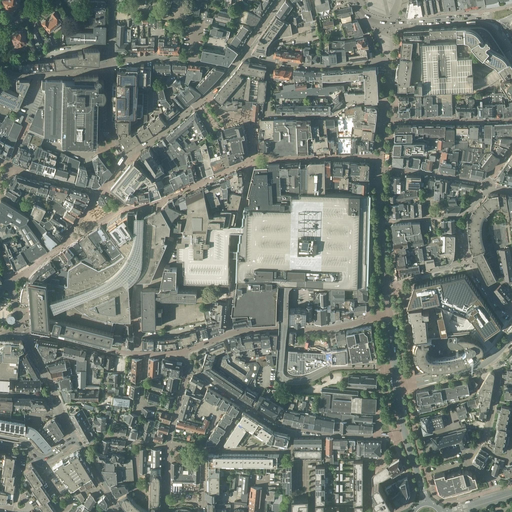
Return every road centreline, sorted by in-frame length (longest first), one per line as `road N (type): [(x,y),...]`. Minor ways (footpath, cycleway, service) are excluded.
road 1 (residential): [(190,365),(282,425),(337,435),(405,432)]
road 2 (residential): [(232,70),(127,157),(108,125),(107,67)]
road 3 (residential): [(389,315),(322,329),(239,330),(180,352)]
road 4 (secondary): [(502,26),(474,18),(374,22),(355,0)]
road 5 (residential): [(243,53),(303,66),(373,61)]
road 6 (residential): [(110,59),(192,60),(232,70)]
